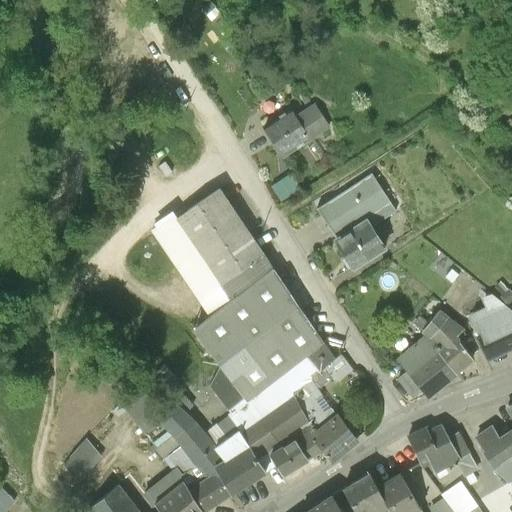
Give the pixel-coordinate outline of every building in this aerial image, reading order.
[(293,112),(265,129),(283,158),(331,128),(315,104),(296,116),(293,112)] [(317,210),(336,239),(369,218),(387,207),(369,178),(317,210)] [(148,228),(207,318),(274,271),(220,190),(176,218),(171,211),(148,228)] [(387,247),(369,218),(336,239),(330,243),(348,272),(387,247)] [(464,273),(452,264),(444,274),(456,283),(464,273)] [(337,361),(274,271),(207,318),(192,328),(220,367),(210,387),(240,428),(242,431),(293,395),(325,370),(337,361)] [(501,295),(508,303),(511,298),(511,292),(508,288),(501,295)] [(485,308),(471,314),(481,336),(480,337),(487,355),(511,344),(511,309),(492,292),(480,297),(485,308)] [(463,327),(440,310),(421,331),(424,333),(436,348),(455,370),(472,358),(454,334),(463,327)] [(405,371),(407,372),(436,348),(424,333),(395,358),(405,371)] [(436,348),(407,372),(421,390),(425,395),(455,370),(436,348)] [(342,357),(337,361),(325,370),(335,383),(352,369),(342,357)] [(412,398),(421,390),(407,372),(405,371),(396,378),(412,398)] [(293,395),(242,431),(250,443),(259,458),(269,451),(307,427),(309,425),(293,395)] [(511,414),(511,428),(501,436),(493,425),(476,436),(486,450),(483,451),(495,468),(511,458),(511,457),(511,403),(507,406),(511,414)] [(203,472),(208,477),(213,474),(210,470),(225,460),(215,447),(216,446),(197,422),(177,407),(160,422),(175,437),(181,446),(198,468),(195,470),(198,475),(203,472)] [(324,448),(332,459),(358,440),(357,439),(332,407),(324,413),(309,425),(307,427),(324,448)] [(459,430),(449,435),(443,423),(429,430),(442,455),(447,464),(456,459),(463,474),(478,466),(459,430)] [(429,430),(427,426),(409,435),(422,461),(423,463),(429,460),(435,470),(447,464),(442,455),(429,430)] [(307,427),(269,451),(284,475),(324,448),(307,427)] [(215,447),(225,460),(250,443),(242,431),(240,428),(216,446),(215,447)] [(185,478),(183,482),(189,490),(208,477),(203,472),(198,475),(195,470),(198,468),(181,446),(175,437),(157,450),(174,469),(177,467),(185,478)] [(88,439),(63,465),(79,483),(87,472),(86,470),(100,453),(88,439)] [(210,470),(213,474),(229,498),(269,472),(259,458),(250,443),(225,460),(210,470)] [(511,479),(511,459),(511,458),(495,468),(509,482),(511,479)] [(185,478),(177,467),(174,469),(146,491),(155,503),(183,482),(185,478)] [(368,473),(344,489),(356,511),(391,511),(377,489),(368,473)] [(208,477),(189,490),(204,511),(208,511),(229,498),(213,474),(208,477)] [(415,511),(420,509),(400,474),(377,489),(391,511),(415,511)] [(482,511),(461,481),(442,494),(444,498),(454,511),(482,511)] [(183,482),(155,503),(162,511),(204,511),(189,490),(183,482)] [(85,511),(140,511),(119,484),(85,511)] [(0,486),(0,511),(7,511),(17,502),(0,486)] [(331,495),(305,511),(341,511),(332,496),(331,495)] [(454,511),(444,498),(430,507),(433,511),(454,511)]
